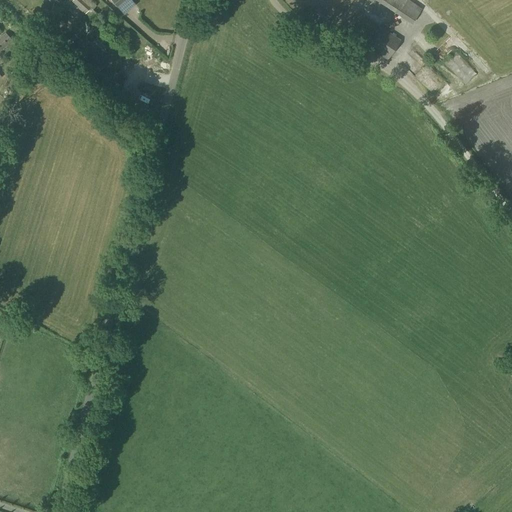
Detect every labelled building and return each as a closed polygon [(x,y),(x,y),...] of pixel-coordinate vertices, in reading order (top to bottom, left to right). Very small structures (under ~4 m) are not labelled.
[(67,0),(70,2),(71,2),(85,15),(85,14),(92,19),(97,14),(93,10),(96,6),(92,1),(91,0),(67,0)] [(132,0),(111,0),(118,7),(124,15),(136,5),(132,0)] [(353,0),(345,0),(346,10),(354,10),(353,0)] [(416,8),(413,16),(419,18),(424,7),(408,0),(404,0),(404,2),(416,8)] [(357,11),(344,32),(387,60),(401,40),(363,15),(357,11)] [(9,48),(13,45),(11,42),(12,40),(5,33),(0,37),(0,51),(7,46),(9,48)]
